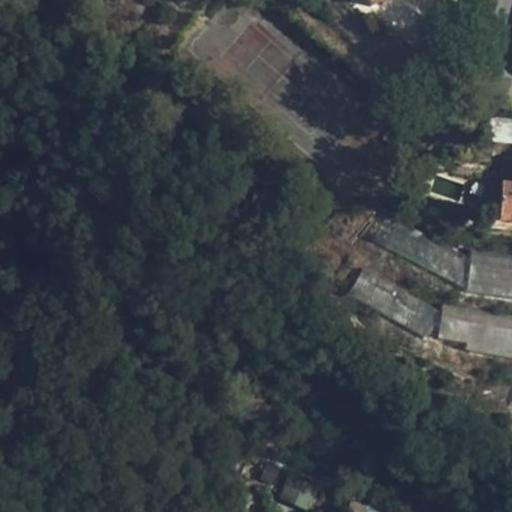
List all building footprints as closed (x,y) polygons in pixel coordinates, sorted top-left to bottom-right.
[(365,0),(370,9),(385,0),(365,0)] [(511,224),(511,159),(505,159),(499,223),(511,224)] [(372,240),(467,290),(471,258),(388,215),(372,240)] [(511,254),(472,250),(467,290),(466,292),(511,298),(511,254)] [(363,269),(348,295),(425,338),(439,311),(363,269)] [(464,351),(511,358),(511,315),(443,305),(437,339),(466,344),(464,351)] [(209,476),(234,493),(242,482),(216,465),(209,476)] [(372,499),(369,507),(381,511),(405,511),(406,511),(372,499)]
